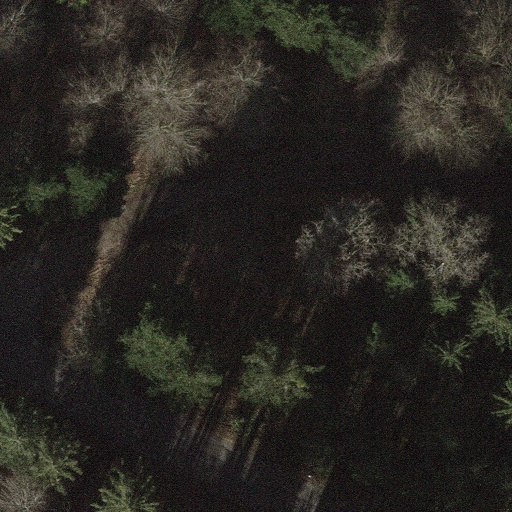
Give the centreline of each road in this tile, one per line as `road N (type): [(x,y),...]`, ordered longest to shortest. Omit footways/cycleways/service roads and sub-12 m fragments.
road 1 (track): [(0,304),(249,173),(364,160),(511,216)]
road 2 (unclassified): [(331,511),(0,332)]
